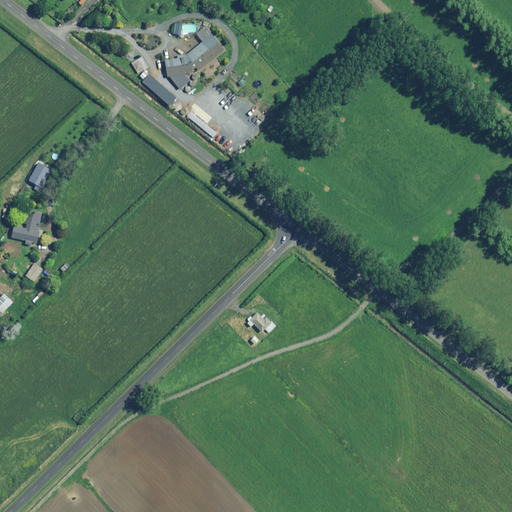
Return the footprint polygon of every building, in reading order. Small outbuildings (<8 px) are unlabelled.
[(164,60),(167,77),(198,72),(224,50),(205,26),(196,34),(202,42),(187,54),(178,56),(178,58),(164,60)] [(148,67),(141,57),(131,63),(138,73),(148,67)] [(190,81),(186,76),(176,84),(179,89),(190,81)] [(42,213),(34,211),(34,215),(26,213),(24,224),(27,224),(26,228),(14,226),(11,237),(26,240),(25,244),(32,246),(33,242),(37,243),(38,237),(41,237),(43,230),(36,229),(37,223),(39,224),(42,213)] [(76,263),(71,257),(67,262),(71,267),(76,263)] [(43,269),(34,263),(25,276),(34,282),(43,269)] [(12,302),(4,294),(0,297),(0,311),(2,314),(12,302)] [(247,320),(248,321),(247,323),(251,327),(254,324),(262,332),(265,329),(269,333),(276,326),(267,317),(264,320),(257,313),(252,318),(250,317),(247,320)]
